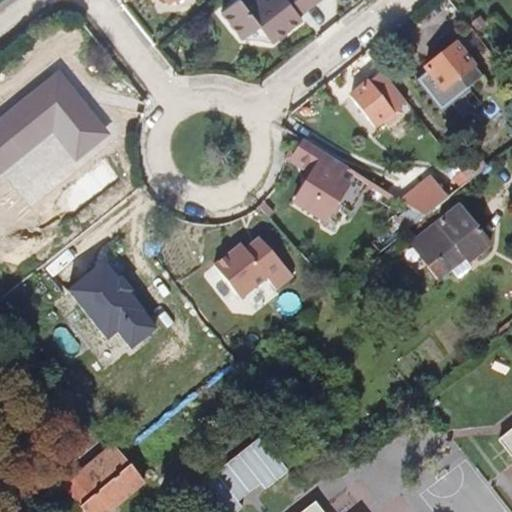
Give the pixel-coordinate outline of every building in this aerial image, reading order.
[(318,0),(270,0),(268,2),(266,0),(247,0),(244,3),(241,0),(238,0),(222,12),(243,39),(251,33),(267,34),(273,42),(303,18),(300,15),(318,0)] [(479,18),(471,24),(477,30),(485,24),(479,18)] [(251,33),(243,39),(245,39),(247,39),(250,39),(254,39),(257,39),(260,39),(264,40),(267,40),(270,42),(273,42),(267,34),(251,33)] [(456,44),(414,77),(441,111),(482,77),(456,44)] [(382,72),(350,98),(373,127),(382,121),(386,126),(400,115),(396,110),(405,103),(382,72)] [(58,74),(0,120),(0,170),(52,129),(76,158),(106,133),(58,74)] [(451,137),(443,143),(453,155),(461,149),(451,137)] [(356,173),(304,140),(293,157),(314,168),(307,180),(295,204),(325,223),(356,173)] [(293,157),(287,154),(284,159),(307,171),(303,177),(307,180),(314,168),(293,157)] [(477,158),(460,171),(460,172),(461,172),(469,183),(486,169),(477,158)] [(460,171),(453,163),(443,171),(451,180),(460,172),(460,171)] [(469,183),(461,172),(454,178),(462,188),(469,183)] [(431,177),(400,202),(412,209),(425,218),(448,199),(431,177)] [(491,247),(459,207),(411,246),(439,280),(451,270),(458,278),(471,269),(469,264),(491,247)] [(395,223),(405,233),(425,218),(412,209),(395,223)] [(302,278),(278,247),(267,255),(292,286),(302,278)] [(240,270),(258,291),(263,287),(251,270),(263,261),(287,292),(292,288),(263,252),(240,270)] [(258,291),(252,296),(264,311),(273,303),(275,306),(279,302),(277,300),(287,292),(263,261),(251,270),(263,287),(258,291)] [(158,329),(105,262),(67,292),(106,341),(116,333),(130,352),(158,329)] [(511,321),(496,334),(500,338),(511,328),(511,321)] [(410,394),(393,407),(400,414),(415,402),(410,394)] [(511,429),(498,440),(511,457),(511,429)] [(261,438),(192,492),(207,511),(237,511),(242,509),(236,503),(260,485),(265,491),(288,472),(261,438)] [(121,442),(115,447),(122,456),(127,452),(121,442)] [(62,488),(79,508),(129,466),(122,456),(115,447),(114,447),(62,488)] [(129,466),(79,508),(82,511),(109,511),(146,484),(131,465),(129,466)] [(323,511),(315,502),(301,511),(323,511)]
